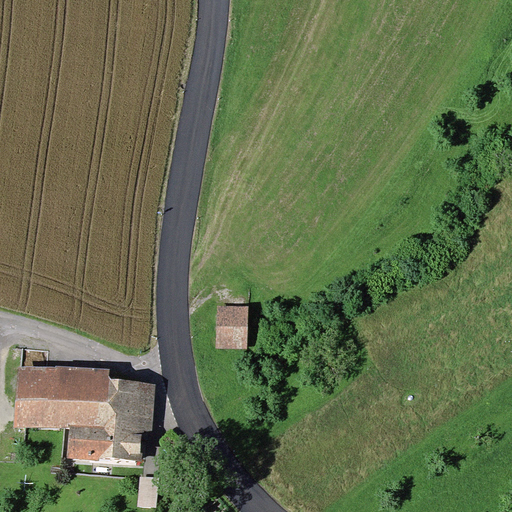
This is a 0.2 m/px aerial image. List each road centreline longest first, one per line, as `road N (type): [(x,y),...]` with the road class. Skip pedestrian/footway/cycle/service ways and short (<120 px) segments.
road 1 (secondary): [(258,511),(190,424),(174,371),(170,285),(209,0)]
road 2 (track): [(0,323),(100,357),(174,371)]
